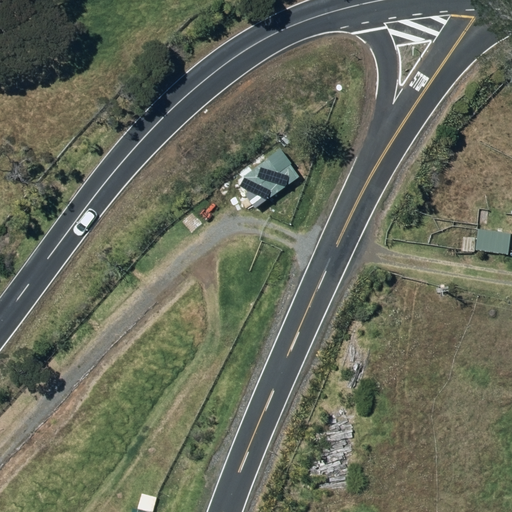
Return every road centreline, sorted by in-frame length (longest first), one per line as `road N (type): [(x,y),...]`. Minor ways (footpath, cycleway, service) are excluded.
road 1 (secondary): [(362,4),(257,42),(170,110),(0,324)]
road 2 (unclassified): [(225,511),(292,343),(387,150)]
road 3 (unclassified): [(387,150),(472,18),(472,0)]
road 4 (unclassified): [(387,150),(390,67),(362,4)]
